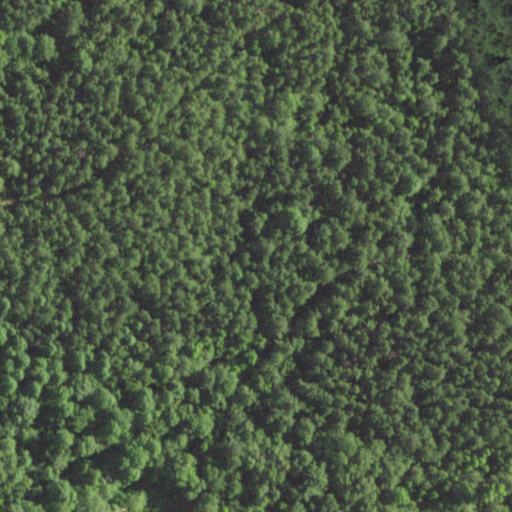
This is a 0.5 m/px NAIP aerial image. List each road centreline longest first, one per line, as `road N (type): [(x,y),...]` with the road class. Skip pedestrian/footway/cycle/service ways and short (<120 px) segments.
road 1 (residential): [(511,272),(377,276),(296,322),(175,448),(132,511)]
road 2 (residential): [(0,156),(73,139),(296,322)]
